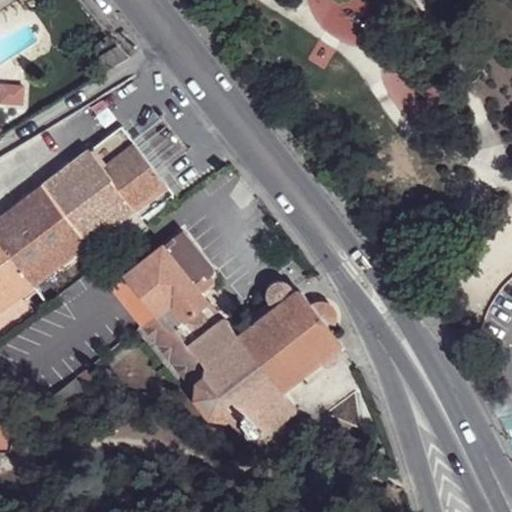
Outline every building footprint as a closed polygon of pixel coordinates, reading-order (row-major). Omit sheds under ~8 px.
[(128,56),(118,45),(90,61),(98,74),(105,69),(128,56)] [(157,96),(121,125),(171,189),(208,160),(157,96)] [(121,125),(65,168),(111,226),(115,223),(121,232),(171,189),(121,125)] [(111,226),(65,168),(0,218),(0,310),(27,291),(111,226)] [(195,389),(196,384),(202,381),(204,379),(206,375),(206,368),(189,347),(222,321),(202,292),(210,287),(213,284),(213,280),(209,276),(211,273),(212,271),(211,269),(181,230),(111,286),(196,394),(195,389)] [(194,400),(205,414),(211,419),(226,422),(229,419),(244,439),(248,437),(252,440),(259,435),(260,437),(294,412),(295,409),(293,405),(284,392),(339,348),(340,346),(339,342),(330,330),(311,307),(301,292),(297,291),(294,293),(288,285),(281,283),(275,284),(269,287),(268,293),(268,298),(269,301),(275,308),(240,336),(234,329),(229,321),(226,319),(222,321),(189,347),(206,368),(206,375),(204,379),(202,381),(196,384),(195,389),(196,394),(195,397),(194,400)] [(0,341),(40,310),(27,291),(0,310),(0,341)] [(269,301),(234,329),(240,336),(275,308),(269,301)] [(329,303),(324,301),(318,302),(314,304),(311,307),(330,330),(334,325),(336,323),(337,316),(335,311),(332,306),(329,303)]
